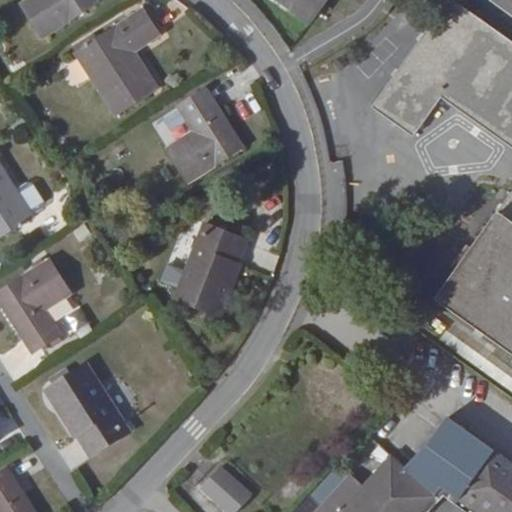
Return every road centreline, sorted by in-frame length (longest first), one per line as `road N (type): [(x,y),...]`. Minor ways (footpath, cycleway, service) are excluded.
road 1 (residential): [(212,0),(274,70),(301,131),(305,241),(251,364),(136,494)]
road 2 (residential): [(0,375),(88,511)]
